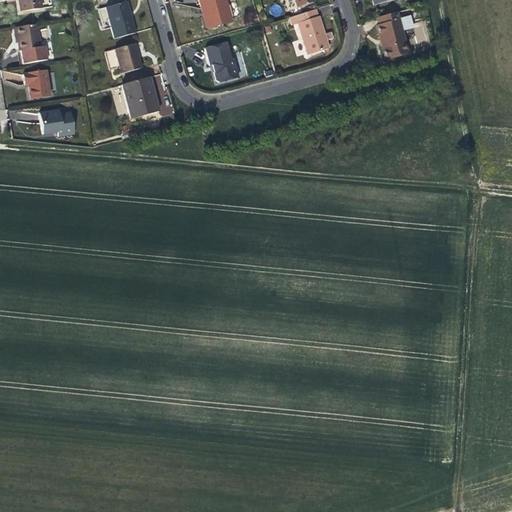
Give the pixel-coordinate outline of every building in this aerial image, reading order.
[(20,0),(21,6),(18,6),(20,14),(41,11),(39,0),(20,0)] [(198,0),(203,15),(206,14),(211,29),(232,23),(225,0),(198,0)] [(285,0),(289,12),(315,3),(313,0),(285,0)] [(127,3),(106,9),(111,29),(114,40),(135,34),(131,19),(130,19),(128,14),(130,13),(127,3)] [(111,29),(106,9),(99,11),(104,31),(111,29)] [(298,25),(308,57),(329,50),(319,18),(318,18),(316,11),(289,19),(291,27),(298,25)] [(408,55),(397,15),(378,20),(380,26),(377,27),(386,61),(408,55)] [(36,26),(15,29),(18,45),(19,52),(20,52),(22,66),(47,62),(45,48),(39,49),(36,26)] [(217,70),(215,74),(217,81),(221,84),(239,79),(234,61),(231,61),(226,44),(206,50),(210,67),(213,66),(215,66),(217,70)] [(143,70),(136,46),(115,52),(122,76),(143,70)] [(22,77),(24,87),(27,86),(29,101),(49,98),(45,73),(22,77)] [(151,94),(153,93),(149,80),(122,87),(131,122),(159,115),(154,97),(152,97),(151,94)] [(41,136),(57,133),(57,138),(74,136),(69,114),(58,117),(57,112),(38,115),(41,136)]
